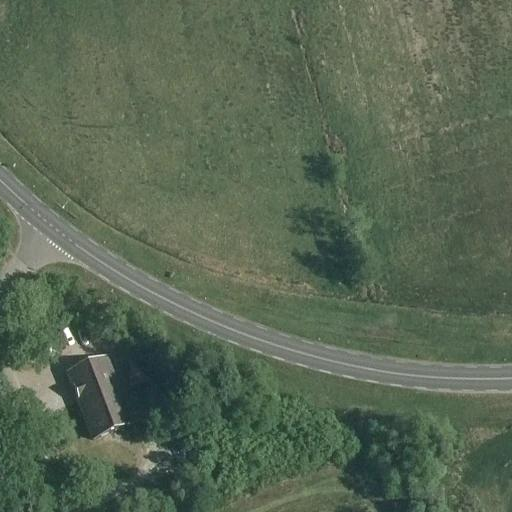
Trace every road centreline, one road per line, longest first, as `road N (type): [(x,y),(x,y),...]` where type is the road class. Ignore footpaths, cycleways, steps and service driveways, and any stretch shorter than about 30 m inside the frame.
road 1 (primary): [(511,380),(409,377),(264,343),(160,298),(53,229)]
road 2 (unclassified): [(56,511),(0,363)]
